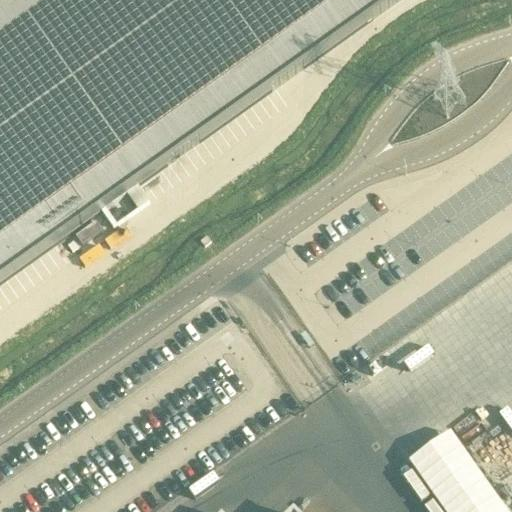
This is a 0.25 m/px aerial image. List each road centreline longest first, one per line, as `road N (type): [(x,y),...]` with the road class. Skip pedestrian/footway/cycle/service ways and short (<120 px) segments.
road 1 (unclassified): [(0,428),(362,167)]
road 2 (unclassified): [(511,44),(432,76),(383,126),(362,167)]
road 3 (unclassified): [(362,167),(443,142),(511,85)]
